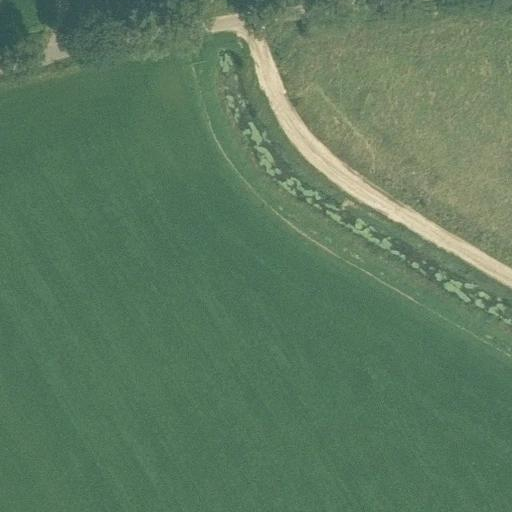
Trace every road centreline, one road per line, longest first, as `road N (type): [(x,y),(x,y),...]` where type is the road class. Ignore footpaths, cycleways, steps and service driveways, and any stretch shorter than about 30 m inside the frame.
road 1 (unclassified): [(0,69),(125,38),(384,0)]
road 2 (track): [(511,280),(315,160),(283,124),(250,18)]
